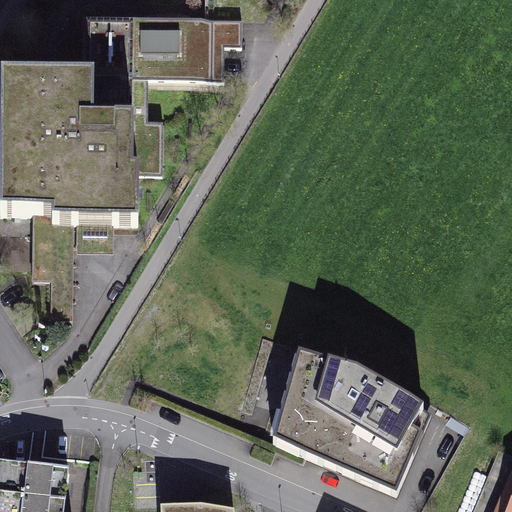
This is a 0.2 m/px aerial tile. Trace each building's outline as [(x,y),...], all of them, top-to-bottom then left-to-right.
[(82,83),(1,83),(0,195),(0,219),(34,220),(52,219),(53,227),(87,228),(138,228),(139,179),(162,179),(162,126),(148,126),(148,85),(212,86),(212,51),(242,51),(241,24),(83,22),(82,83)] [(52,219),(34,220),(33,286),(52,286),(52,322),(71,322),(72,285),(86,284),(87,228),(53,227),(52,219)] [(276,414),(266,443),(398,498),(435,410),(359,369),(263,340),(244,403),(276,414)] [(73,511),(78,477),(0,466),(0,511),(73,511)] [(511,511),(511,479),(498,511),(511,511)]
